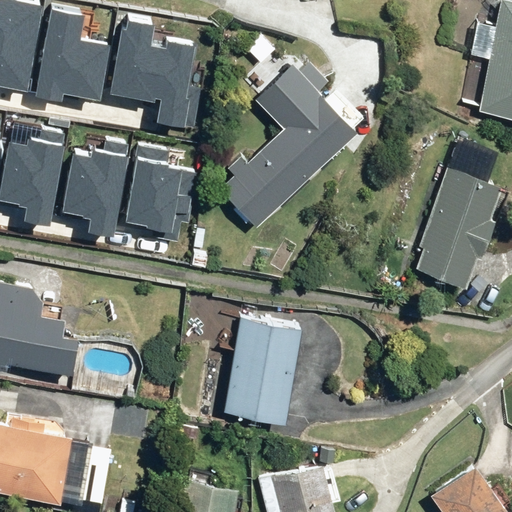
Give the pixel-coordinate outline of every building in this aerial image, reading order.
[(0,0),(0,85),(27,91),(43,5),(16,0),(0,0)] [(511,0),(503,0),(482,104),(511,109),(511,0)] [(84,14),(52,7),(35,95),(62,101),(63,94),(99,101),(110,47),(79,41),(84,14)] [(123,26),(110,94),(154,102),(155,98),(162,99),(157,123),(192,129),(200,87),(189,85),(196,46),(167,41),(166,48),(151,45),(154,26),(128,21),(127,27),(123,26)] [(224,181),(260,219),(363,122),(302,58),(264,94),(289,120),(224,181)] [(25,221),(52,226),(68,135),(42,130),(40,138),(33,137),(32,140),(28,140),(27,145),(9,142),(0,190),(0,201),(20,205),(20,207),(27,209),(25,221)] [(89,233),(115,238),(130,156),(127,155),(129,143),(106,139),(104,149),(92,147),(92,151),(75,148),(64,211),(84,215),(83,219),(91,220),(89,233)] [(171,149),(139,143),(125,222),(147,226),(146,229),(160,231),(159,237),(177,240),(181,221),(188,223),(198,168),(169,163),(171,149)] [(417,262),(471,279),(504,179),(449,162),(417,262)] [(0,282),(0,372),(7,374),(8,365),(74,377),(82,336),(63,333),(65,318),(33,312),(37,289),(0,282)] [(299,327),(242,319),(228,412),(286,420),(299,327)] [(0,481),(65,491),(75,424),(0,412),(0,481)] [(433,481),(452,511),(511,511),(511,503),(480,452),(433,481)] [(342,511),(329,454),(275,466),(285,511),(342,511)] [(177,511),(234,511),(240,478),(185,469),(177,511)]
